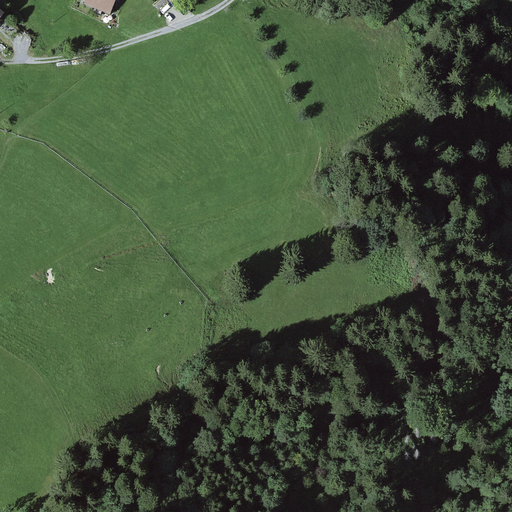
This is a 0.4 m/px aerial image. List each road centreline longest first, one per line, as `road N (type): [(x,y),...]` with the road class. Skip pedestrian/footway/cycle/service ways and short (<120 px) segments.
road 1 (track): [(118,48),(21,60),(3,31)]
road 2 (track): [(233,0),(118,48)]
